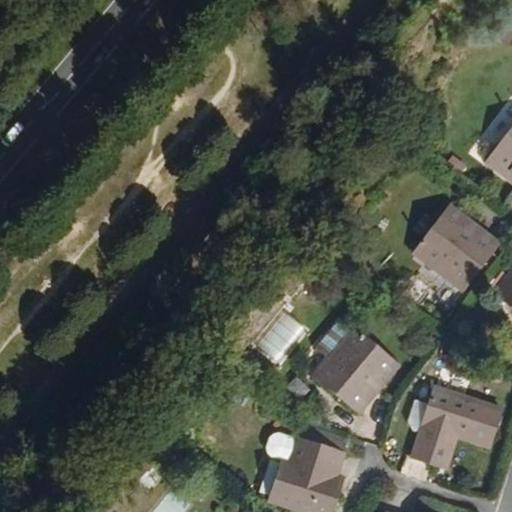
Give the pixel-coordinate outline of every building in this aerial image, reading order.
[(492,33),(508,44),(511,38),(511,24),(502,18),(492,33)] [(511,128),(487,160),(511,178),(511,128)] [(462,286),(501,237),(455,202),(417,250),(462,286)] [(511,270),(495,293),(511,306),(511,270)] [(248,338),(275,360),(303,325),(277,303),(248,338)] [(358,412),(397,365),(342,319),(315,351),(326,360),(314,376),(358,412)] [(296,375),(287,387),(302,399),(312,387),(296,375)] [(415,453),(441,461),(450,432),(459,435),(493,445),(505,405),(436,385),(430,406),(421,434),(415,453)] [(421,434),(430,406),(414,401),(407,423),(414,432),(421,434)] [(309,426),(302,423),(297,439),(304,441),(309,426)] [(334,478),(342,453),(333,451),(338,436),(309,426),(304,441),(297,439),(290,438),(279,434),(276,434),(269,438),(265,449),(270,457),(281,461),(267,501),(301,511),(332,511),(338,495),(329,492),(334,478)] [(450,432),(441,461),(450,464),(459,435),(450,432)] [(342,453),(346,439),(338,436),(333,451),(342,453)] [(342,481),(334,478),(329,492),(338,495),(342,481)]
